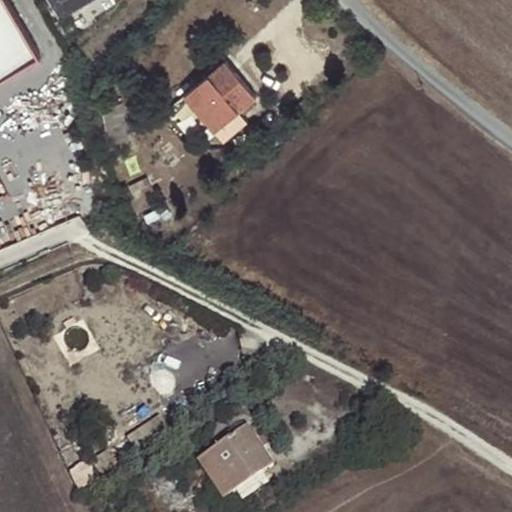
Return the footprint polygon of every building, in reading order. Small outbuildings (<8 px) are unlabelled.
[(0,0),(0,82),(41,59),(5,0),(0,0)] [(47,0),(61,21),(94,0),(47,0)] [(225,60),(183,96),(214,132),(240,109),(255,95),(225,60)] [(214,132),(183,96),(170,108),(201,143),(214,132)] [(240,109),(214,132),(223,143),(249,121),(240,109)] [(234,490),(261,472),(272,465),(248,427),(253,423),(243,407),(206,431),(217,448),(197,460),(222,498),(234,490)] [(268,484),(261,472),(234,490),(241,501),(268,484)] [(111,511),(128,502),(119,487),(91,502),(96,511),(111,511)]
